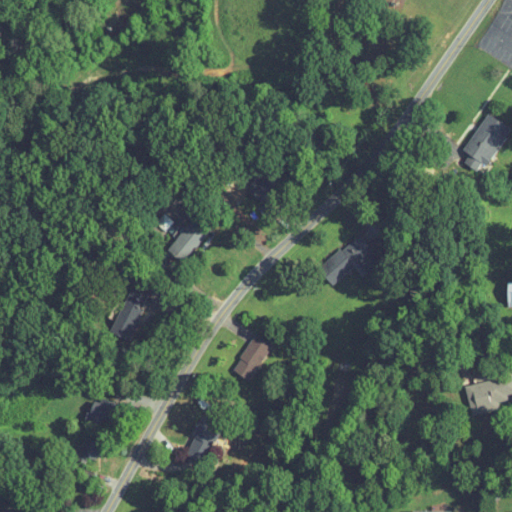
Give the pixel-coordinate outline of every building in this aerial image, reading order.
[(474,160),(499,123),(475,107),(450,143),(456,148),(451,156),(463,164),(468,156),(474,160)] [(155,244),(172,257),(194,226),(176,214),(155,244)] [(306,263),(321,279),(360,242),(346,227),(306,263)] [(511,300),(511,275),(495,275),(495,300),(511,300)] [(98,326),(115,334),(136,288),(119,280),(98,326)] [(237,375),(260,339),(243,328),(220,363),(237,375)] [(452,380),(459,408),(487,402),(485,394),(506,389),(501,368),(452,380)] [(74,415),(94,420),(100,396),(80,391),(74,415)] [(204,426),(186,418),(173,448),(191,456),(204,426)] [(72,456),(73,451),(85,454),(90,436),(66,431),(61,454),(72,456)]
